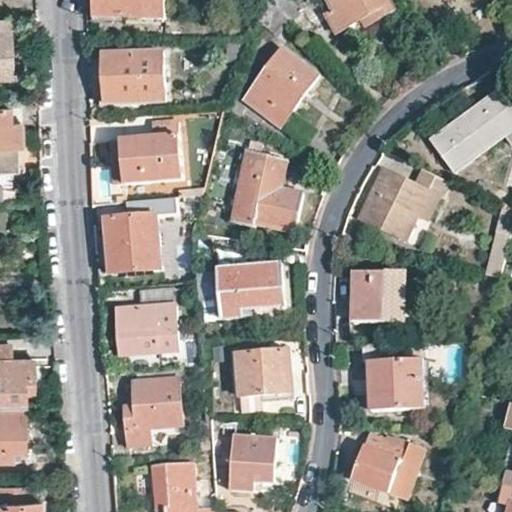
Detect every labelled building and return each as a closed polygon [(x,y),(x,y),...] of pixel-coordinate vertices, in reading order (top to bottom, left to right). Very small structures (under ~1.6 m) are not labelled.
[(167,0),(100,0),(100,18),(168,18),(167,0)] [(289,19),(270,0),(269,0),(262,18),(261,20),(267,24),(279,34),(289,19)] [(304,9),(294,0),(270,0),(289,19),(291,21),(304,9)] [(328,0),(335,10),(327,14),(338,34),(367,18),(370,25),(395,10),(390,0),(328,0)] [(12,34),(0,34),(0,88),(3,89),(2,76),(5,76),(5,71),(5,62),(13,62),(12,34)] [(284,48),(245,101),(282,127),(321,75),(284,48)] [(166,51),(104,55),(106,105),(168,103),(166,51)] [(13,71),(13,62),(5,62),(5,71),(13,71)] [(511,109),(496,86),(428,135),(452,169),(502,133),(509,143),(511,143),(511,109)] [(235,104),(229,113),(240,118),(244,109),(235,104)] [(9,107),(0,107),(0,172),(20,171),(19,146),(24,146),(23,124),(9,124),(9,107)] [(156,139),(123,140),(125,166),(116,166),(117,186),(185,184),(184,126),(156,126),(156,139)] [(125,166),(123,140),(115,140),(116,166),(125,166)] [(288,162),(249,154),(235,224),(255,228),(256,225),(298,233),(305,194),(282,189),(288,162)] [(423,172),(392,157),(363,218),(407,240),(419,215),(426,219),(438,195),(416,185),(423,172)] [(159,214),(106,219),(112,274),(164,270),(159,214)] [(252,252),(218,246),(220,271),(224,320),(256,318),(255,310),(288,307),(285,265),(252,268),(252,252)] [(220,271),(199,273),(203,322),(224,320),(220,271)] [(406,276),(356,273),(353,322),(403,325),(406,276)] [(175,288),(141,292),(142,308),(119,310),(124,357),(181,350),(175,288)] [(0,408),(26,408),(25,389),(33,389),(33,360),(10,360),(10,344),(0,344),(0,408)] [(293,350),(237,354),(241,397),(289,394),(288,373),(294,373),(293,350)] [(425,360),(370,363),(372,412),(426,410),(425,360)] [(190,370),(141,375),(142,382),(137,383),(138,407),(125,408),(129,448),(152,446),(151,429),(186,427),(182,379),(190,378),(190,370)] [(26,408),(0,408),(0,460),(14,460),(14,450),(26,450),(26,408)] [(387,441),(370,434),(353,480),(402,498),(420,446),(389,436),(387,441)] [(279,439),(235,435),(231,490),(257,493),(258,482),(276,483),(279,439)] [(511,444),(510,444),(503,470),(507,471),(511,472),(511,444)] [(216,511),(216,507),(199,509),(195,462),(154,465),(158,511),(216,511)] [(0,511),(39,511),(39,500),(30,500),(30,484),(0,485),(0,511)]
